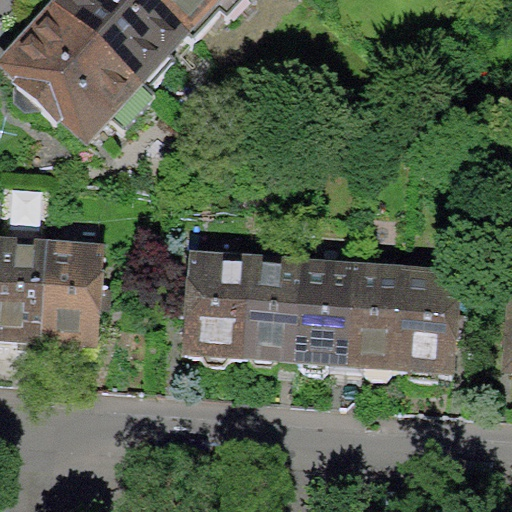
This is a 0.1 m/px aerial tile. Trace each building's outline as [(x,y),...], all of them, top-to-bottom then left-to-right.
[(59,0),(63,10),(57,16),(146,96),(148,95),(175,66),(167,59),(184,39),(141,0),(59,0)] [(141,0),(184,39),(192,46),(220,15),(212,8),(219,0),(141,0)] [(55,19),(52,16),(50,19),(40,22),(33,30),(30,40),(28,42),(31,45),(17,60),(5,73),(22,88),(17,94),(17,106),(26,113),(37,112),(56,129),(61,123),(98,157),(104,149),(103,148),(117,132),(122,136),(153,103),(146,96),(57,16),(55,19)] [(102,296),(99,295),(102,258),(74,256),(73,266),(47,264),(41,349),(54,350),(54,357),(61,357),(80,359),(81,352),(95,353),(98,312),(101,313),(102,296)] [(41,349),(47,264),(0,260),(0,345),(2,346),(41,349)] [(250,279),(220,277),(221,267),(192,264),(190,299),(187,299),(185,319),(188,320),(185,360),(194,360),(200,361),(206,371),(223,372),(231,363),(244,364),(250,279)] [(244,364),(249,364),(254,373),(262,374),(271,374),(278,366),(295,368),(302,283),(302,272),(276,271),(276,281),(250,279),(244,364)] [(302,283),(295,368),(301,368),(306,377),(313,377),(323,378),(329,370),(347,372),(354,276),(330,275),(329,285),(302,283)] [(398,375),(404,290),(378,288),(379,278),(354,276),(347,372),(364,373),(369,381),(375,382),(386,383),(393,375),(398,375)] [(431,282),(430,292),(404,290),(398,375),(406,376),(412,377),(411,384),(438,386),(438,378),(451,379),(454,339),(457,339),(458,323),(456,323),(458,284),(431,282)]
